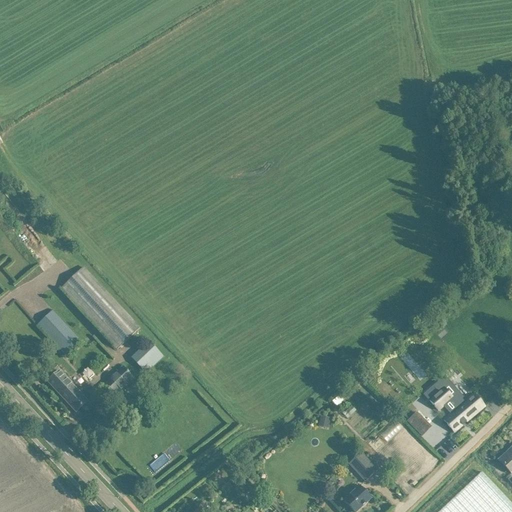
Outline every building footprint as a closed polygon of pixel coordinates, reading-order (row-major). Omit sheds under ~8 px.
[(61,289),(117,350),(140,329),(84,268),(61,289)] [(37,325),(65,355),(81,341),(53,311),(37,325)] [(164,357),(149,342),(131,359),(146,374),(164,357)] [(135,379),(123,367),(103,386),(114,398),(135,379)] [(76,413),(81,408),(85,411),(88,411),(90,409),(90,405),(87,402),(88,402),(59,371),(47,382),(76,413)] [(426,396),(438,410),(452,398),(444,389),(446,387),(442,382),(426,396)] [(484,406),(474,395),(464,403),(462,401),(454,408),(456,410),(444,420),(454,432),(484,406)] [(344,399),(336,403),(338,409),(347,405),(344,399)] [(431,428),(406,402),(397,411),(422,437),(431,428)] [(352,422),(361,414),(355,409),(347,417),(352,422)] [(333,429),(332,419),(323,420),(323,430),(333,429)] [(511,447),(511,448),(511,449),(511,450),(500,462),(510,473),(511,471),(511,447)] [(365,482),(377,471),(361,453),(349,464),(365,482)] [(440,511),(511,511),(511,504),(482,472),(440,511)] [(241,474),(233,479),(239,489),(247,485),(241,474)] [(360,486),(343,501),(353,511),(356,511),(371,499),(360,486)]
